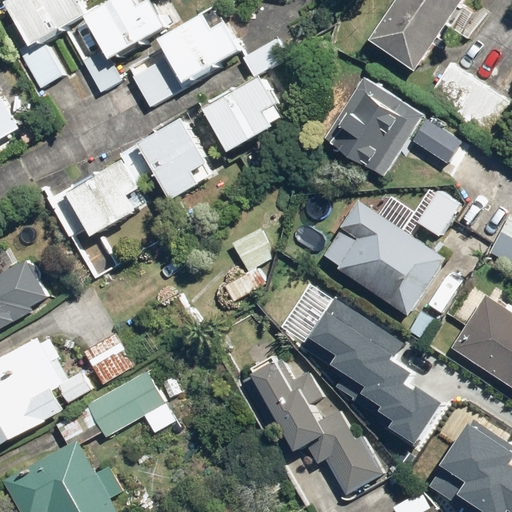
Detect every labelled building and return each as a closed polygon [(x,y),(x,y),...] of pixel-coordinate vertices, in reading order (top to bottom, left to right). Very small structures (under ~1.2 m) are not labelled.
[(24,0),(14,6),(38,50),(96,18),(85,0),(24,0)] [(129,0),(94,20),(119,63),(176,32),(160,3),(148,9),(142,0),(129,0)] [(408,0),(379,43),(425,74),(475,0),(408,0)] [(223,13),(169,43),(193,86),(249,55),(233,26),(231,28),(223,13)] [(280,40),(247,59),(258,78),(291,59),(280,40)] [(50,45),(29,57),(46,88),(68,76),(50,45)] [(109,49),(87,62),(105,93),(127,81),(109,49)] [(172,57),(137,77),(155,108),(190,88),(172,57)] [(511,105),(477,82),(452,66),(430,99),(498,143),(511,121),(511,105)] [(430,117),(370,78),(330,140),(390,178),(430,117)] [(270,80),(213,112),(238,156),(282,131),(280,127),(291,121),(285,109),(286,109),(270,80)] [(0,146),(26,130),(0,86),(0,146)] [(191,123),(148,147),(181,204),(209,189),(206,184),(219,176),(214,168),(217,167),(191,123)] [(150,193),(132,163),(111,176),(108,172),(83,187),(82,184),(54,201),(76,237),(93,228),(101,242),(146,215),(143,210),(153,204),(147,195),(150,193)] [(416,319),(454,261),(366,204),(331,258),(347,268),(344,272),(416,319)] [(305,215),(295,218),(293,220),(291,221),(290,224),(289,226),(288,228),(288,231),(288,233),(289,236),(290,238),(291,240),(292,242),(294,244),(296,245),(299,246),(301,246),(304,247),(306,246),(309,246),(311,245),(313,243),(315,242),(316,240),(318,238),(318,235),(319,233),(319,230),(319,228),(318,225),(317,223),(316,221),(314,219),(312,218),(310,217),(307,216),(305,215)] [(511,219),(494,253),(511,262),(511,219)] [(265,231),(238,246),(253,274),(261,269),(275,260),(273,243),(265,231)] [(0,335),(39,314),(36,308),(53,299),(32,262),(19,269),(5,245),(0,247),(0,335)] [(253,274),(229,287),(239,303),(270,285),(261,269),(253,274)] [(511,310),(492,298),(458,351),(511,385),(511,310)] [(394,335),(354,308),(333,338),(373,365),(394,335)] [(120,335),(88,354),(106,385),(139,366),(120,335)] [(0,452),(69,413),(57,392),(64,388),(75,382),(62,360),(65,358),(54,340),(46,345),(42,339),(0,363),(0,452)] [(352,497),(389,476),(367,437),(361,441),(345,414),(327,424),(316,406),(328,399),(314,374),(298,383),(289,367),(264,381),(261,376),(248,384),(277,433),(288,427),(305,457),(312,453),(320,468),(331,462),(352,497)] [(152,372),(92,406),(93,407),(108,433),(111,438),(149,417),(170,404),(152,372)] [(74,405),(97,392),(87,375),(75,382),(64,388),(74,405)] [(511,418),(456,381),(450,391),(442,386),(433,400),(412,386),(388,422),(449,462),(433,486),(456,502),(462,493),(487,509),(511,470),(511,418)] [(159,434),(180,422),(170,404),(149,417),(159,434)] [(93,407),(61,426),(73,448),(82,444),(84,447),(108,433),(93,407)] [(73,448),(10,484),(26,511),(122,511),(115,500),(128,492),(113,468),(100,475),(84,447),(82,444),(73,448)]
